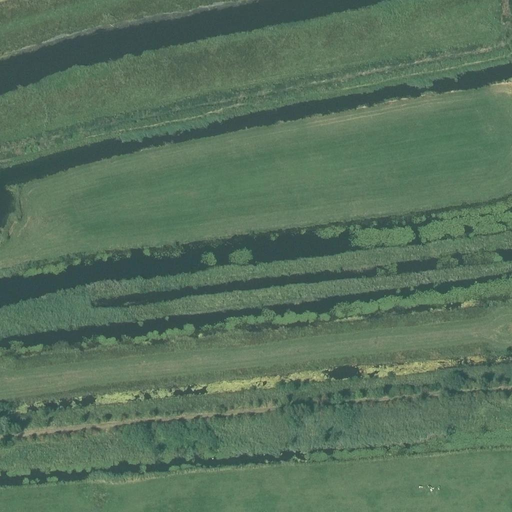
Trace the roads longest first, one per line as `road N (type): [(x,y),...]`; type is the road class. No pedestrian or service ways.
road 1 (track): [(0,389),(511,329)]
road 2 (track): [(511,388),(0,439)]
